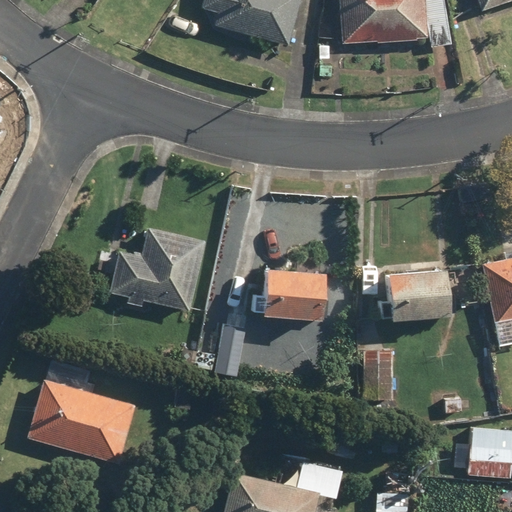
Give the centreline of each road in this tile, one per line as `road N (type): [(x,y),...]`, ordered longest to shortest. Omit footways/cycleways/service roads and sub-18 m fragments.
road 1 (residential): [(511,122),(396,144),(308,146),(215,128),(90,86)]
road 2 (residential): [(90,86),(0,268)]
